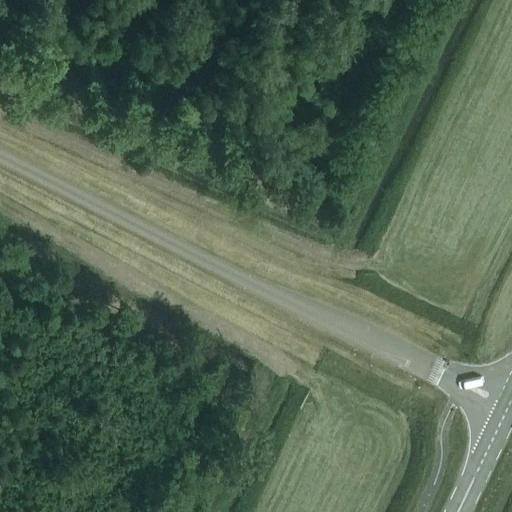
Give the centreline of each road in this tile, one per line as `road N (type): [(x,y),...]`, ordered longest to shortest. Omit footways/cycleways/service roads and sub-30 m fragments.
road 1 (unclassified): [(507,409),(0,159)]
road 2 (track): [(0,110),(307,251),(385,270)]
road 3 (track): [(312,377),(0,205)]
road 4 (track): [(322,256),(342,230),(452,0)]
road 5 (track): [(277,358),(203,511)]
